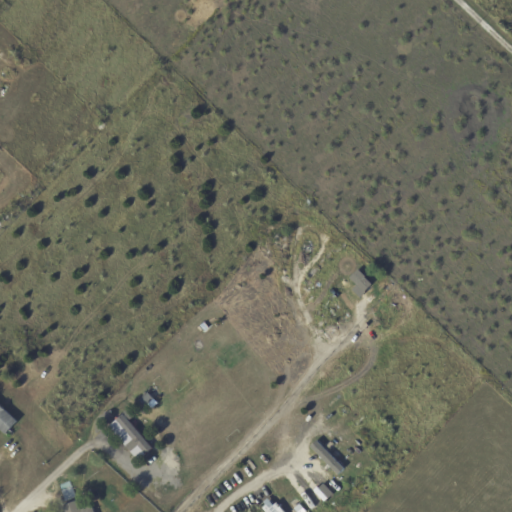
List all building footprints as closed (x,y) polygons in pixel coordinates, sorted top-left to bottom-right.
[(369,290),(366,294),(363,290),(358,295),(354,292),(366,279),(373,286),(369,290)] [(150,393),(155,398),(147,407),(140,400),(149,392),(150,393)] [(16,424),(6,435),(0,429),(0,404),(18,421),(16,424)] [(137,430),(153,449),(146,455),(140,447),(134,452),(129,446),(135,441),(117,420),(124,414),(137,430)] [(345,470),(319,440),(313,445),(339,475),(345,470)] [(93,506),(95,511),(65,511),(63,506),(79,500),(82,510),(93,506)]
